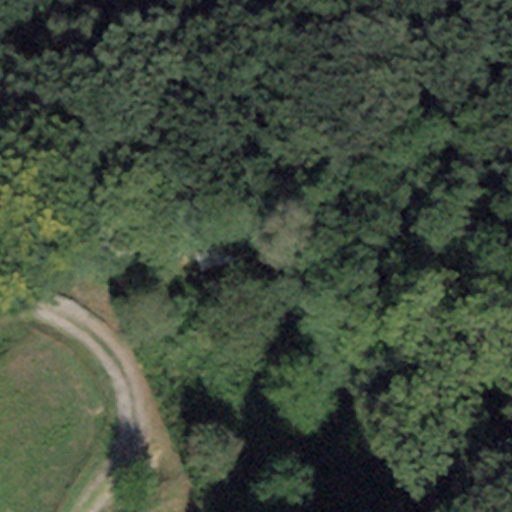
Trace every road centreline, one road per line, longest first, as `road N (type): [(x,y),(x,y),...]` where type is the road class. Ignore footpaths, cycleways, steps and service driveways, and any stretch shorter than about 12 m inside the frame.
road 1 (track): [(0,206),(201,155),(374,152),(511,73)]
road 2 (track): [(0,298),(32,301),(86,329),(119,373),(128,412),(116,455),(81,511)]
